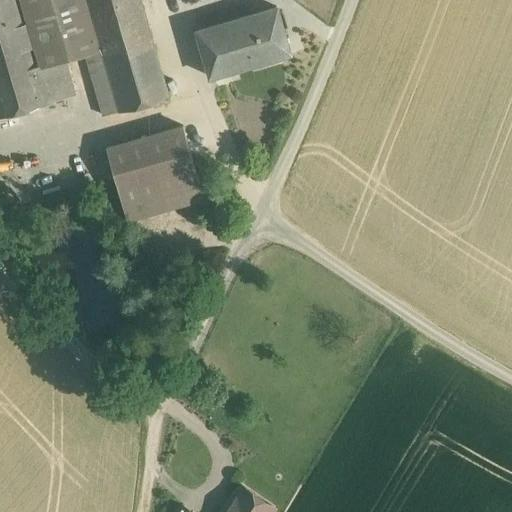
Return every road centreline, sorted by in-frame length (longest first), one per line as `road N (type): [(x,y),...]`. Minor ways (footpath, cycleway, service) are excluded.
road 1 (unclassified): [(511,377),(256,211),(319,85),(350,0)]
road 2 (track): [(0,270),(141,408),(155,439),(256,211)]
